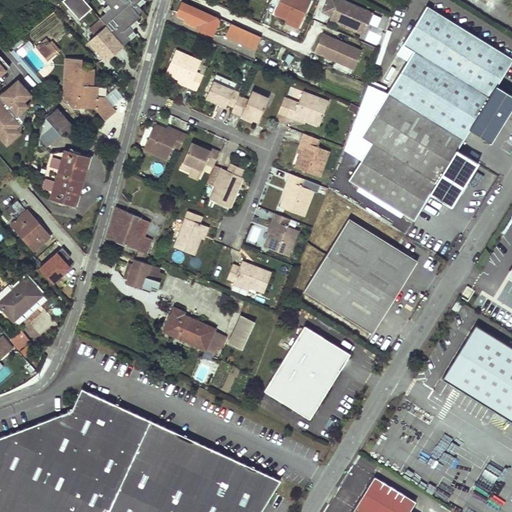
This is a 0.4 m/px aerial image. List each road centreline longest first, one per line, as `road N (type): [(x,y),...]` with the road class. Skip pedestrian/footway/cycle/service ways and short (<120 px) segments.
road 1 (residential): [(163,0),(67,340),(42,381),(0,402)]
road 2 (residential): [(305,511),(511,182)]
